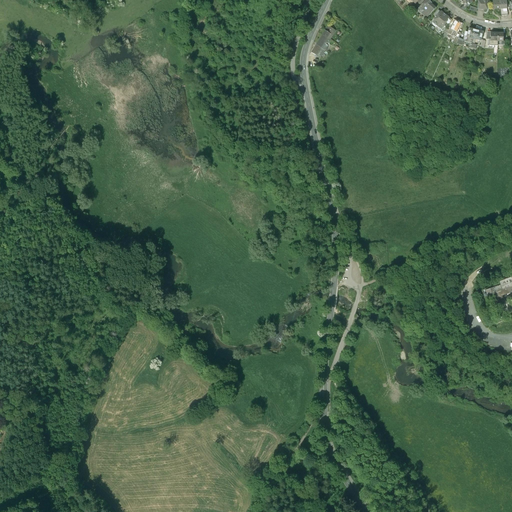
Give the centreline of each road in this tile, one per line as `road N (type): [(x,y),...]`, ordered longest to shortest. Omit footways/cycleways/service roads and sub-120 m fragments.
road 1 (tertiary): [(363,511),(339,474),(323,418),(337,234),(305,90)]
road 2 (unknown): [(428,511),(329,375)]
road 3 (unknown): [(395,271),(511,226)]
